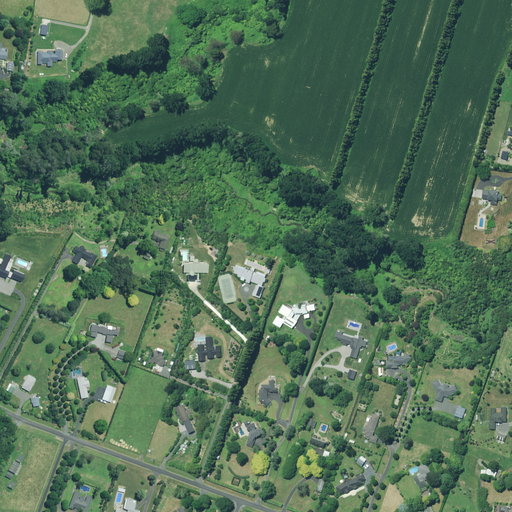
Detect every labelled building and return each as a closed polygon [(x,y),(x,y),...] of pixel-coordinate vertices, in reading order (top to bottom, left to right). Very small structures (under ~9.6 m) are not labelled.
[(499,194),(500,191),(490,190),(490,191),(484,190),(483,199),(491,200),(491,204),(498,205),(498,200),(502,200),(503,195),(499,194)] [(169,237),(153,232),(151,239),(160,242),(158,248),(165,250),(169,237)] [(85,250),(79,247),(78,249),(74,247),(72,252),(76,254),(72,261),(77,264),(81,258),(88,261),(86,265),(91,268),(97,256),(90,253),(90,254),(84,251),(85,250)] [(26,269),(30,271),(33,266),(34,267),(38,261),(30,257),(27,261),(22,258),(18,264),(21,266),(20,267),(16,265),(12,273),(18,276),(19,273),(24,276),(26,271),(25,270),(26,269)] [(204,265),(204,262),(198,262),(195,261),(195,262),(189,262),(189,263),(183,263),(183,273),(187,273),(187,280),(196,281),(196,273),(207,273),(207,265),(204,265)] [(260,298),(262,294),(264,288),(262,287),(263,286),(264,282),(266,282),(267,279),(266,278),(267,277),(251,271),(250,271),(238,266),(237,268),(233,267),(232,269),(236,271),(235,273),(239,275),(238,277),(242,278),(241,280),(245,281),(246,279),(248,280),(247,282),(251,284),(251,282),(259,284),(258,286),(254,296),(260,298)] [(292,310),(284,305),(279,312),(281,313),(279,316),(278,316),(273,323),(281,328),(284,324),(293,329),(295,327),(298,322),(298,321),(302,315),(305,314),(306,319),(311,318),(309,312),(316,310),(315,305),(307,307),(306,305),(302,306),(303,309),(301,309),(294,305),(292,310)] [(113,335),(117,336),(118,331),(120,331),(120,328),(117,327),(116,330),(112,329),(111,330),(107,329),(107,328),(91,325),(89,331),(91,331),(90,336),(95,338),(97,332),(103,334),(102,334),(106,335),(105,342),(111,343),(113,335)] [(214,350),(212,337),(206,338),(207,351),(204,351),(204,344),(198,345),(199,351),(198,351),(199,362),(205,361),(205,355),(207,355),(208,359),(214,358),(214,354),(217,354),(217,358),(222,357),(221,346),(216,346),(217,350),(214,350)] [(164,355),(165,350),(158,348),(158,350),(155,349),(150,362),(154,364),(155,362),(157,363),(157,364),(164,367),(166,361),(164,355)] [(413,359),(408,353),(405,355),(404,356),(389,357),(389,362),(387,362),(387,368),(399,369),(398,365),(408,365),(408,364),(413,359)] [(196,369),(196,361),(186,362),(186,370),(196,369)] [(84,381),(83,377),(76,379),(81,399),(88,397),(86,388),(89,387),(88,381),(84,381)] [(441,381),(437,380),(436,383),(435,383),(434,384),(433,385),(437,392),(438,393),(436,400),(442,402),(444,396),(449,398),(450,396),(451,396),(459,392),(456,386),(452,388),(452,387),(449,389),(450,385),(441,382),(441,381)] [(275,385),(275,381),(270,381),(270,385),(263,385),(263,391),(260,391),(260,402),(267,407),(272,402),(270,400),(268,398),(268,392),(278,393),(278,388),(279,388),(279,385),(275,385)] [(116,389),(107,385),(102,400),(111,403),(116,389)] [(39,406),(38,397),(30,399),(31,404),(32,403),(33,407),(39,406)] [(186,411),(184,405),(176,409),(183,423),(190,420),(186,411)] [(466,410),(459,407),(455,416),(463,419),(466,410)] [(506,422),(507,408),(502,407),(502,413),(496,413),(496,409),(491,408),(491,422),(490,422),(489,429),(496,430),(496,423),(504,423),(504,422),(506,422)] [(380,416),(374,414),(370,423),(369,422),(368,426),(365,425),(363,430),(366,431),(365,434),(366,435),(365,438),(370,440),(370,441),(376,444),(378,438),(373,436),(380,416)] [(242,423),(241,420),(236,422),(237,424),(235,425),(236,427),(235,427),(240,438),(247,435),(249,436),(250,435),(248,432),(244,423),(242,423)] [(246,445),(253,448),(256,438),(262,436),(262,435),(265,434),(262,428),(256,430),(256,429),(258,428),(255,422),(251,423),(250,420),(244,423),(248,432),(250,431),(251,432),(250,435),(249,436),(246,445)] [(506,439),(498,436),(495,442),(504,446),(506,439)] [(327,442),(314,438),(312,443),(325,448),(327,442)] [(23,458),(19,455),(16,460),(15,459),(8,472),(7,471),(4,476),(10,480),(13,475),(14,475),(23,458)] [(488,470),(482,470),(482,474),(487,474),(495,478),(497,472),(489,469),(488,470)] [(345,481),(346,483),(336,488),(340,495),(345,492),(346,495),(350,494),(349,492),(359,487),(358,486),(363,484),(362,481),(366,480),(363,474),(357,477),(358,478),(350,481),(349,479),(345,481)] [(428,485),(422,474),(414,478),(420,489),(428,485)] [(79,494),(74,492),(68,508),(72,510),(73,508),(80,510),(79,511),(86,511),(92,498),(85,496),(84,499),(78,496),(79,494)] [(138,511),(139,511),(133,510),(136,500),(125,498),(122,511),(120,511),(121,509),(115,508),(114,511),(138,511)]
